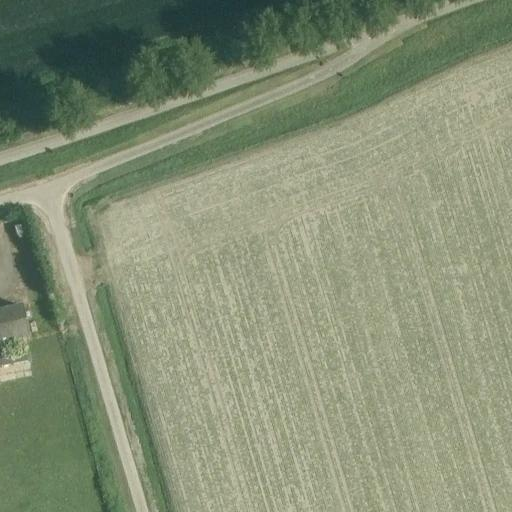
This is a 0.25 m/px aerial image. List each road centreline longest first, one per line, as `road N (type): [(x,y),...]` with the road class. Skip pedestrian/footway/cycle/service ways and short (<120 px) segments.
road 1 (unclassified): [(394,31),(0,155)]
road 2 (unclassified): [(46,191),(324,81),(394,31)]
road 3 (unclassified): [(139,511),(46,191)]
